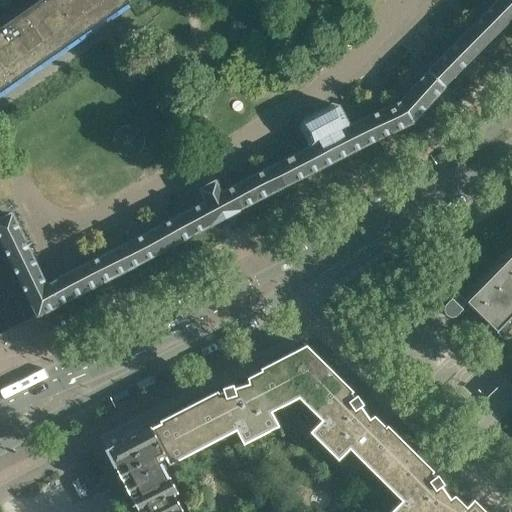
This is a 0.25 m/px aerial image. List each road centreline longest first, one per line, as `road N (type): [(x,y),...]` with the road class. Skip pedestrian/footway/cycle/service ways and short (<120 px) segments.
road 1 (secondary): [(511,116),(415,194),(264,279),(0,406)]
road 2 (secondary): [(0,447),(282,298)]
road 3 (secondary): [(282,298),(438,206),(511,146)]
road 4 (residential): [(438,456),(282,298)]
